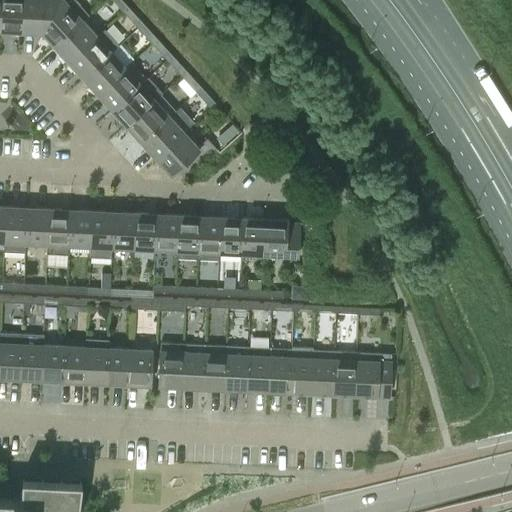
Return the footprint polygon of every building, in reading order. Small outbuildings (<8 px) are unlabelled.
[(0,0),(0,30),(9,31),(11,33),(21,34),(22,0),(0,0)] [(44,0),(22,0),(21,34),(30,34),(33,32),(43,32),(44,0)] [(82,19),(83,19),(89,14),(76,0),(68,0),(67,2),(65,0),(44,0),(43,32),(54,45),(82,19)] [(113,0),(123,11),(128,6),(122,0),(113,0)] [(143,22),(128,6),(123,11),(138,27),(143,22)] [(97,35),(83,19),(82,19),(54,45),(60,52),(60,55),(66,62),(97,35)] [(157,38),(143,22),(138,27),(152,43),(157,38)] [(76,70),(83,77),(111,51),(97,35),(66,62),(73,69),(76,70)] [(172,54),(157,38),(152,43),(167,59),(172,54)] [(125,66),(111,51),(83,77),(89,84),(89,87),(96,94),(126,67),(125,66)] [(186,70),(172,54),(167,59),(181,75),(186,70)] [(131,61),(125,66),(126,67),(96,94),(102,101),(105,102),(112,109),(140,83),(141,84),(147,79),(131,61)] [(201,86),(186,70),(181,75),(196,91),(201,86)] [(154,98),(141,84),(140,83),(112,109),(118,116),(118,119),(125,126),(155,99),(154,98)] [(201,86),(196,91),(210,107),(215,103),(201,86)] [(160,93),(154,98),(155,99),(125,126),(131,133),(135,134),(141,141),(169,115),(170,116),(176,111),(160,93)] [(184,131),(170,116),(169,115),(141,141),(147,148),(147,151),(154,158),(184,131)] [(232,124),(222,132),(229,139),(238,131),(232,124)] [(198,146),(184,131),(154,158),(160,165),(164,166),(171,174),(176,169),(183,177),(216,147),(207,138),(198,146)] [(5,206),(4,241),(3,249),(25,250),(25,242),(27,207),(5,206)] [(25,242),(47,243),(48,208),(27,207),(25,242)] [(48,208),(47,243),(68,244),(70,209),(48,208)] [(68,244),(90,245),(92,210),(70,209),(68,244)] [(92,210),(90,245),(111,246),(113,211),(92,210)] [(111,246),(133,247),(135,212),(113,211),(111,246)] [(133,247),(155,248),(156,213),(135,212),(133,247)] [(155,248),(176,249),(178,214),(156,213),(155,248)] [(176,249),(198,250),(200,215),(178,214),(176,249)] [(221,216),(200,215),(198,250),(219,251),(221,216)] [(243,217),(221,216),(219,251),(241,253),(243,217)] [(264,218),(243,217),(241,253),(263,254),(264,218)] [(264,218),(263,254),(298,255),(299,223),(277,221),(277,219),(264,218)] [(102,272),(101,287),(109,287),(110,273),(102,272)] [(304,298),(304,287),(292,286),(292,297),(304,298)] [(131,295),(131,300),(130,307),(158,309),(158,296),(153,296),(131,295)] [(185,310),(185,305),(185,298),(158,296),(158,309),(185,310)] [(105,382),(107,347),(108,339),(86,338),(86,346),(84,381),(105,382)] [(0,376),(19,378),(21,342),(0,341),(0,376)] [(181,385),(183,342),(160,341),(158,384),(181,385)] [(19,378),(41,379),(42,343),(21,342),(19,378)] [(181,385),(203,387),(205,343),(183,342),(181,385)] [(41,379),(62,380),(64,345),(42,343),(41,379)] [(205,343),(203,387),(224,388),(226,344),(205,343)] [(224,388),(246,389),(248,345),(226,344),(224,388)] [(62,380),(84,381),(86,346),(64,345),(62,380)] [(246,389),(267,390),(270,346),(248,345),(246,389)] [(267,390),(289,391),(291,348),(270,346),(267,390)] [(311,392),(313,349),(313,347),(291,346),(291,348),(289,391),(311,392)] [(105,382),(127,383),(129,348),(107,347),(105,382)] [(152,349),(129,348),(127,383),(150,384),(152,349)] [(311,392),(332,393),(334,350),(313,349),(311,392)] [(332,393),(354,394),(356,351),(334,350),(332,393)] [(391,352),(356,351),(354,394),(389,396),(391,352)] [(69,511),(69,504),(78,505),(81,481),(22,478),(21,500),(0,498),(0,511),(69,511)]
